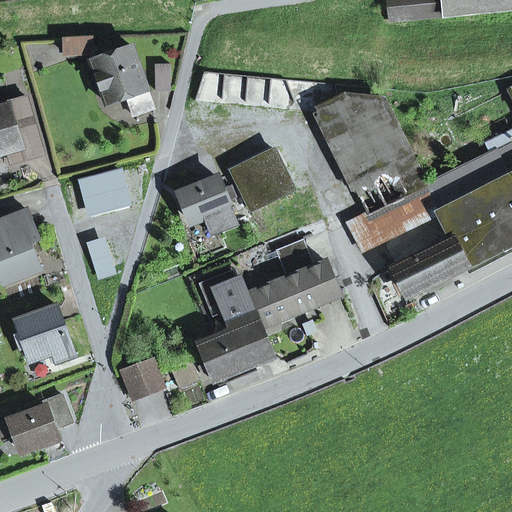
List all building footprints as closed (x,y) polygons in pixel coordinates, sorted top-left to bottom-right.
[(511,0),(388,0),(391,22),(511,10),(511,0)] [(92,44),(108,44),(108,37),(66,39),(67,55),(89,54),(92,51),(92,44)] [(128,97),(134,116),(155,109),(133,47),(93,61),(108,104),(128,97)] [(156,64),(156,91),(171,91),(171,64),(156,64)] [(213,77),(202,106),(215,110),(226,81),(213,77)] [(425,187),(381,97),(346,94),(316,108),(369,214),(350,224),(363,251),(438,214),(425,187)] [(16,129),(31,125),(23,97),(8,102),(10,106),(16,129)] [(0,153),(7,152),(22,147),(24,157),(39,153),(31,125),(16,129),(10,106),(0,109),(0,153)] [(425,187),(438,214),(439,215),(511,177),(511,133),(501,139),(505,147),(425,187)] [(10,162),(24,157),(22,147),(7,152),(10,162)] [(294,191),(274,150),(231,171),(251,212),(294,191)] [(81,182),(89,211),(118,204),(110,175),(81,182)] [(466,268),(511,244),(511,177),(439,215),(452,240),(466,268)] [(218,231),(237,224),(219,179),(182,194),(193,223),(211,215),(218,231)] [(0,272),(4,283),(41,268),(35,254),(31,243),(38,240),(40,239),(29,212),(0,223),(0,272)] [(35,254),(43,251),(38,240),(31,243),(35,254)] [(258,322),(258,323),(339,291),(327,263),(315,267),(304,240),(276,251),(287,279),(247,295),(241,281),(239,281),(217,291),(226,312),(234,332),(258,322)] [(395,269),(409,296),(429,286),(448,277),(466,268),(452,240),(395,269)] [(511,244),(466,268),(469,275),(511,252),(511,244)] [(214,317),(226,312),(217,291),(239,281),(234,270),(201,284),(214,317)] [(429,286),(432,292),(451,283),(448,277),(429,286)] [(54,353),(57,362),(75,355),(58,307),(18,321),(32,361),(54,353)] [(253,364),(272,356),(258,323),(258,322),(234,332),(202,345),(217,379),(235,371),(238,377),(256,370),(253,364)] [(124,372),(134,399),(164,388),(153,360),(124,372)] [(180,388),(199,381),(191,362),(173,370),(180,388)] [(41,446),(59,439),(55,430),(74,423),(63,396),(45,403),(46,408),(0,424),(0,433),(2,440),(16,435),(23,452),(41,446)] [(41,446),(42,450),(61,444),(59,439),(41,446)]
